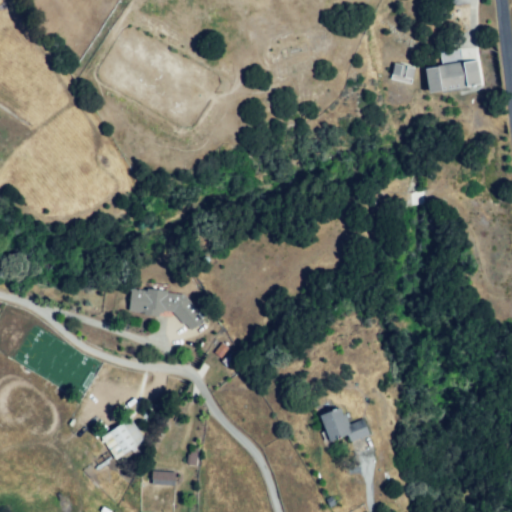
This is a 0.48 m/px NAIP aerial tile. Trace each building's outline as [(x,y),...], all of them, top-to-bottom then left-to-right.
[(431,91),(427,68),(478,60),(482,83),(431,91)] [(390,74),(394,62),(415,68),(411,81),(390,74)] [(130,291),(145,292),(145,288),(167,290),(167,294),(183,295),(204,320),(191,332),(173,312),(161,311),(161,315),(143,314),(143,309),(128,309),(130,291)] [(317,415),(327,441),(346,434),(349,441),(367,434),(361,418),(344,424),(338,407),(317,415)] [(99,438),(129,419),(143,441),(113,460),(99,438)] [(190,446),(199,447),(197,466),(188,464),(190,446)] [(152,484),(152,472),(174,473),(174,485),(152,484)]
